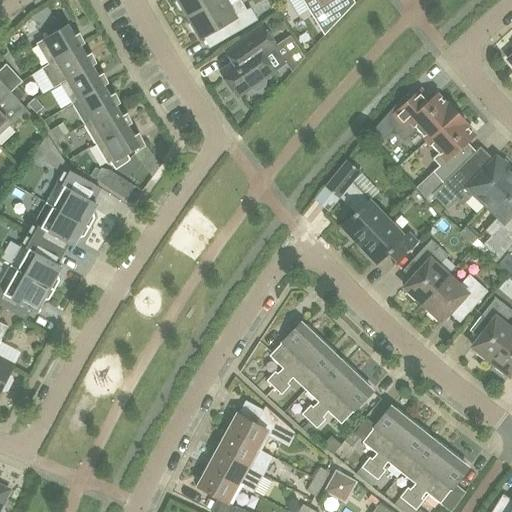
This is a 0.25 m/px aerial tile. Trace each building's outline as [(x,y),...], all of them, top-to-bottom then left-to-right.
[(45,35),(67,20),(54,0),(31,15),(45,35)] [(176,0),(176,3),(180,10),(184,11),(187,16),(214,0),(176,0)] [(200,39),(223,25),(229,37),(258,20),(251,8),(247,10),(240,0),(239,0),(230,6),(226,0),(214,0),(187,16),(190,21),(188,25),(193,32),(197,33),(200,39)] [(302,0),(325,35),(340,19),(328,0),(302,0)] [(79,33),(75,36),(68,25),(36,44),(49,64),(80,45),(81,46),(85,43),(80,32),(79,33)] [(258,92),(265,87),(266,82),(263,78),(274,71),(264,56),(277,47),(263,27),(225,52),(233,64),(221,72),(238,96),(251,87),(253,91),(258,92)] [(91,53),(87,56),(81,46),(80,45),(49,64),(42,68),(53,88),(60,84),(92,65),(92,66),(97,63),(92,52),(91,53)] [(6,64),(0,69),(0,80),(1,82),(11,92),(18,86),(23,82),(6,64)] [(60,84),(72,104),(78,101),(104,85),(104,86),(109,83),(104,72),(103,73),(98,76),(92,66),(92,65),(60,84)] [(0,133),(26,109),(19,101),(11,92),(1,82),(0,82),(0,133)] [(104,85),(78,101),(72,104),(84,124),(90,121),(116,105),(116,106),(121,103),(116,93),(114,93),(115,93),(110,96),(104,86),(104,85)] [(18,86),(11,92),(19,101),(26,96),(18,86)] [(403,139),(416,127),(428,140),(458,113),(449,104),(447,105),(437,94),(430,101),(420,90),(387,120),(403,139)] [(28,105),(36,113),(43,107),(35,98),(28,105)] [(127,113),(122,116),(116,106),(116,105),(90,121),(84,124),(96,144),(128,125),(128,126),(133,123),(127,113),(126,113),(127,113)] [(443,183),(462,165),(453,154),(472,137),(464,128),(468,125),(458,113),(428,140),(439,153),(433,159),(440,166),(433,172),(443,183)] [(63,123),(58,126),(64,136),(69,133),(63,123)] [(138,133),(134,136),(128,126),(128,125),(96,144),(108,164),(112,162),(116,168),(130,159),(127,154),(134,150),(136,153),(146,146),(139,132),(138,133)] [(58,126),(50,131),(57,141),(65,136),(64,136),(58,126)] [(44,162),(54,146),(48,136),(29,160),(41,167),(44,162)] [(65,136),(57,141),(64,151),(71,146),(65,136)] [(462,165),(443,183),(432,194),(448,209),(463,193),(469,199),(474,194),(486,205),(511,177),(511,171),(509,168),(509,165),(508,162),(506,160),(503,159),(499,159),(496,156),(492,160),(477,176),(463,163),(462,165)] [(361,172),(347,161),(325,187),(339,198),(340,197),(355,213),(341,227),(359,245),(388,218),(370,199),(369,200),(352,182),(361,172)] [(96,200),(102,188),(66,168),(46,203),(53,207),(89,227),(95,218),(93,211),(97,204),(89,199),(90,196),(96,200)] [(101,168),(99,170),(94,178),(94,179),(102,184),(110,189),(118,176),(111,171),(101,168)] [(511,177),(486,205),(498,217),(493,222),(499,227),(483,245),(499,260),(511,244),(511,177)] [(41,227),(35,224),(28,234),(51,247),(57,236),(73,246),(77,238),(84,236),(89,227),(53,207),(41,227)] [(388,218),(359,245),(377,264),(388,253),(397,263),(418,242),(409,232),(405,236),(388,218)] [(22,245),(29,249),(17,269),(54,290),(59,281),(57,274),(61,267),(48,259),(46,255),(51,247),(28,234),(22,245)] [(418,299),(423,304),(448,276),(438,267),(448,255),(431,240),(415,257),(424,266),(412,279),(405,287),(407,289),(408,294),(414,300),(418,299)] [(10,283),(3,279),(0,284),(0,305),(26,320),(32,310),(36,312),(42,301),(49,299),(54,290),(17,269),(10,283)] [(439,318),(442,321),(461,300),(472,309),(488,292),(470,275),(459,286),(448,276),(423,304),(428,308),(428,312),(435,319),(439,318)] [(472,347),(475,349),(476,354),(483,359),(487,359),(491,362),(511,334),(511,330),(504,324),(511,314),(511,310),(495,298),(480,317),(490,324),(472,347)] [(0,340),(7,326),(0,322),(0,392),(2,388),(6,389),(11,380),(7,378),(14,365),(0,357),(0,340)] [(278,374),(275,371),(267,380),(274,388),(321,339),(312,330),(310,332),(301,323),(270,356),(283,368),(278,374)] [(507,374),(510,376),(511,373),(511,334),(491,362),(495,365),(495,369),(502,375),(507,374)] [(330,347),(321,339),(274,388),(282,395),(290,386),(288,383),(293,378),(306,390),(337,357),(328,349),(330,347)] [(311,405),(302,414),(309,421),(356,372),(347,364),(345,366),(337,357),(306,390),(318,402),(313,407),(311,405)] [(309,421),(310,422),(304,429),(311,435),(326,419),(323,417),(328,412),(341,424),(373,391),(363,383),(365,381),(356,372),(309,421)] [(369,457),(362,467),(356,474),(364,480),(412,421),(402,413),(400,415),(390,407),(362,442),(377,453),(372,459),(369,457)] [(239,414),(228,433),(261,451),(271,432),(239,414)] [(412,421),(364,480),(372,487),(386,470),(383,468),(388,462),(401,473),(429,438),(420,430),(421,428),(412,421)] [(228,433),(219,451),(263,475),(272,457),(261,451),(228,433)] [(408,487),(400,497),(408,504),(450,451),(440,443),(439,445),(429,438),(401,473),(415,484),(410,489),(408,487)] [(229,480),(241,486),(253,493),(263,475),(219,451),(209,469),(229,480)] [(460,458),(450,451),(408,504),(416,510),(424,500),(422,498),(426,493),(440,504),(468,468),(458,460),(460,458)] [(321,468),(314,479),(323,484),(329,473),(321,468)] [(241,486),(229,480),(209,469),(199,487),(231,505),(241,486)] [(337,472),(326,491),(345,501),(355,483),(337,472)] [(323,484),(314,479),(307,491),(316,496),(323,484)] [(4,508),(2,505),(9,490),(0,486),(0,511),(3,511),(4,508)]
